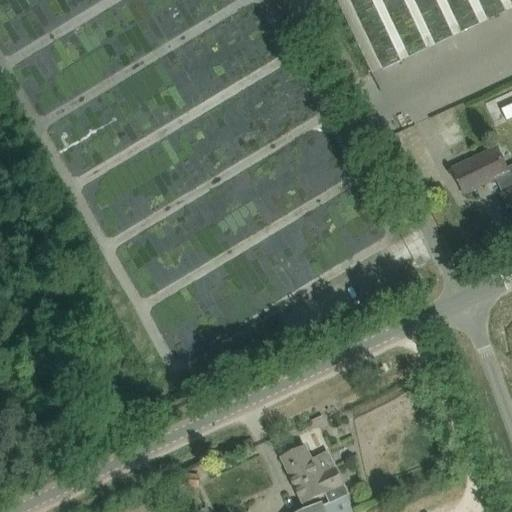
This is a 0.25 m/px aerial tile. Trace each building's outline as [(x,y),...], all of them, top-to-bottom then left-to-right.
[(480,62),(465,70),(421,95),(431,116),(491,82),(480,62)] [(511,104),(501,110),(506,122),(511,119),(511,104)] [(481,156),(483,117),(455,115),(454,154),(481,156)] [(469,161),(451,170),(464,196),(496,180),(503,195),(501,196),(511,217),(511,166),(507,169),(497,149),(469,161)] [(304,505),(326,495),(331,504),(323,507),(321,504),(303,511),(352,511),(346,497),(348,496),(328,454),(312,462),(305,448),(282,459),(304,505)] [(184,474),(184,488),(199,489),(200,475),(184,474)]
